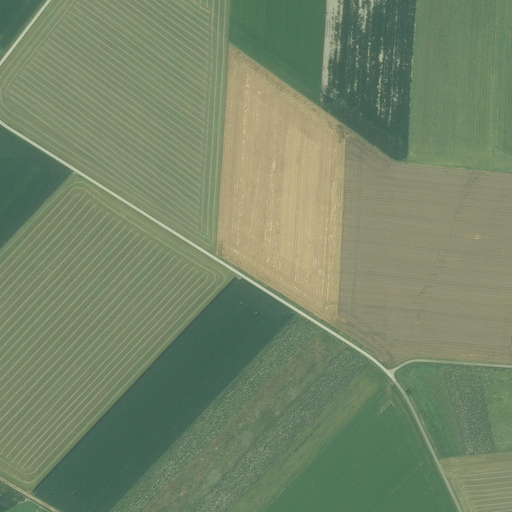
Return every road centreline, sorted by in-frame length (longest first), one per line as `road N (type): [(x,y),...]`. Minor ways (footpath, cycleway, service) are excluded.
road 1 (unclassified): [(461,511),(389,373),(0,121)]
road 2 (track): [(511,366),(415,359),(389,373)]
